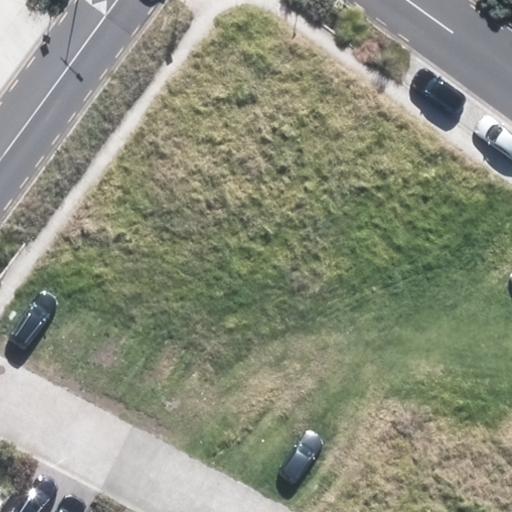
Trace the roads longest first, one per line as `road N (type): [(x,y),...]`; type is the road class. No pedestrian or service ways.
road 1 (residential): [(0,388),(234,511)]
road 2 (residential): [(117,0),(0,163)]
road 3 (residential): [(511,74),(408,0)]
